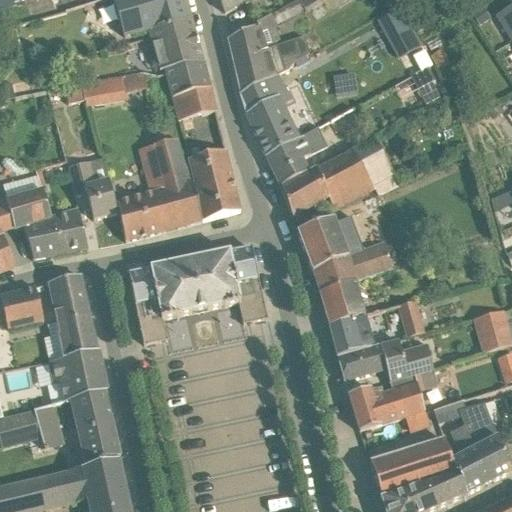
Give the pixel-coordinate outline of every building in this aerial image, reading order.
[(186,1),(181,2),(165,6),(163,0),(112,0),(122,39),(146,33),(148,38),(151,31),(176,25),(178,26),(191,22),(186,1)] [(218,0),(225,15),(250,4),(248,0),(218,0)] [(276,47),(276,46),(275,44),(280,42),(275,28),(304,11),(306,14),(322,5),(318,0),(299,0),(257,25),(258,26),(227,40),(237,97),(275,77),(277,76),(285,73),(289,71),(296,63),(309,58),(303,39),(276,47)] [(511,43),(511,8),(497,18),(511,43)] [(479,27),(490,21),(483,9),(472,16),(479,27)] [(421,48),(401,11),(378,23),(398,60),(421,48)] [(172,98),(209,89),(203,65),(191,22),(178,26),(176,25),(151,31),(148,38),(160,72),(165,71),(172,98)] [(0,57),(21,51),(15,28),(0,32),(0,57)] [(266,161),(300,139),(284,108),(293,102),(277,76),(275,77),(237,97),(245,117),(265,161),(266,161)] [(85,103),(125,95),(122,79),(81,86),(85,103)] [(69,106),(85,103),(81,86),(66,89),(69,106)] [(178,124),(216,115),(209,89),(172,98),(178,124)] [(494,121),(503,115),(499,108),(489,114),(494,121)] [(360,121),(354,111),(330,124),(336,134),(360,121)] [(307,172),(301,163),(322,151),(314,134),(302,141),(302,140),(300,141),(300,139),(266,161),(280,189),(307,172)] [(397,190),(389,173),(374,140),(281,192),(292,221),(329,200),(336,212),(377,190),(381,197),(397,190)] [(115,204),(118,216),(125,245),(199,225),(185,169),(183,169),(176,142),(139,151),(150,195),(115,204)] [(185,169),(199,225),(240,214),(225,153),(187,162),(189,168),(185,169)] [(113,198),(109,185),(104,164),(87,168),(68,173),(75,200),(85,197),(93,223),(118,216),(115,204),(113,198)] [(15,234),(24,231),(51,223),(42,192),(41,188),(37,178),(4,187),(7,202),(0,203),(0,273),(15,269),(2,236),(14,232),(15,234)] [(494,213),(504,209),(500,198),(491,202),(494,213)] [(34,263),(60,254),(87,246),(78,214),(51,223),(24,231),(34,263)] [(384,246),(345,258),(333,222),(298,236),(313,275),(319,295),(353,284),(353,285),(393,273),(384,246)] [(243,327),(244,327),(267,322),(251,251),(230,255),(151,272),(128,277),(144,348),(168,343),(163,322),(175,320),(238,306),(243,327)] [(65,406),(69,405),(106,395),(98,354),(81,279),(48,287),(49,288),(61,337),(58,338),(63,361),(48,364),(53,387),(60,385),(65,406)] [(364,320),(353,285),(353,284),(319,295),(326,317),(330,330),(364,320)] [(8,334),(41,327),(43,326),(34,291),(0,299),(8,334)] [(416,306),(398,311),(407,342),(425,337),(416,306)] [(502,312),(473,321),(483,355),(511,346),(502,312)] [(330,330),(338,360),(376,349),(366,320),(365,320),(364,320),(330,330)] [(426,347),(401,354),(398,343),(338,361),(345,384),(387,372),(392,386),(434,374),(426,347)] [(419,392),(437,387),(434,374),(392,386),(394,394),(374,400),(372,392),(349,397),(359,434),(425,413),(419,392)] [(85,470),(118,461),(120,461),(106,395),(69,405),(85,470)] [(489,486),(510,476),(511,474),(511,472),(484,406),(458,414),(465,429),(464,429),(489,486)] [(65,444),(55,408),(34,414),(44,450),(65,444)] [(467,496),(489,486),(464,429),(450,435),(460,459),(453,462),(453,461),(451,462),(455,471),(457,475),(459,475),(467,496)] [(451,462),(453,461),(444,441),(388,459),(370,465),(381,500),(406,490),(401,477),(410,474),(415,487),(425,483),(455,471),(451,462)] [(129,511),(125,494),(118,463),(0,493),(0,511),(64,511),(89,507),(90,511),(129,511)] [(437,511),(467,496),(459,475),(457,475),(455,471),(425,483),(436,511),(437,511)] [(434,511),(436,511),(425,483),(415,487),(410,474),(401,477),(406,490),(381,500),(384,511),(434,511)] [(511,511),(511,501),(490,511),(511,511)]
